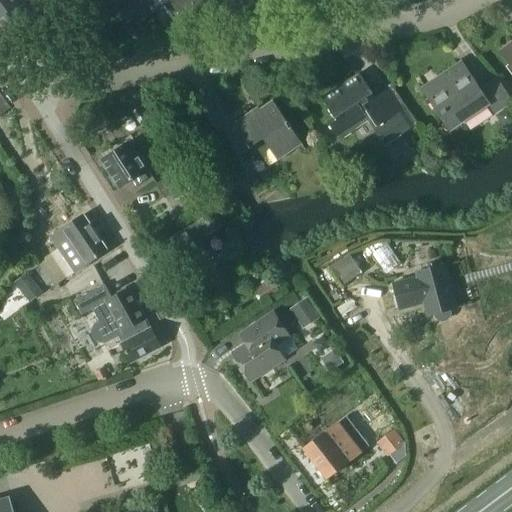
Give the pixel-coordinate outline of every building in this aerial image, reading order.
[(3,0),(0,2),(0,25),(9,38),(34,20),(22,2),(18,5),(14,0),(3,0)] [(145,0),(153,11),(158,8),(157,8),(162,4),(163,5),(169,0),(145,0)] [(169,0),(163,5),(162,4),(157,8),(158,8),(159,10),(164,7),(176,25),(214,0),(169,0)] [(511,42),(500,51),(511,66),(511,42)] [(479,89),(462,62),(422,88),(449,130),(488,104),(494,112),(511,101),(496,78),(479,89)] [(359,74),(322,99),(334,117),(327,121),(339,140),(353,131),(360,141),(375,131),(384,144),(400,134),(417,124),(392,86),(368,102),(365,97),(371,93),(359,74)] [(0,114),(10,107),(0,93),(0,114)] [(287,122),(272,100),(253,112),(252,110),(222,130),(241,158),(265,142),(277,160),(301,143),(290,127),(291,126),(288,122),(287,122)] [(118,188),(147,169),(129,142),(100,161),(118,188)] [(165,198),(186,185),(178,171),(157,184),(165,198)] [(190,225),(162,242),(174,263),(178,260),(182,266),(192,260),(196,265),(214,254),(210,246),(205,249),(200,240),(224,225),(215,210),(196,221),(196,222),(190,225)] [(75,272),(107,249),(83,214),(51,237),(75,272)] [(342,286),(362,273),(348,253),(328,267),(342,286)] [(456,308),(444,265),(416,272),(417,277),(393,284),(399,309),(417,304),(417,302),(424,300),(428,315),(435,314),(436,317),(438,320),(442,321),(446,320),(449,317),(450,313),(449,310),(456,308)] [(27,273),(15,283),(30,302),(42,292),(27,273)] [(270,278),(255,288),(263,300),(278,290),(270,278)] [(111,297),(104,284),(74,301),(82,315),(92,309),(100,322),(98,323),(94,327),(93,331),(94,336),(97,340),(102,341),(107,340),(118,334),(122,343),(121,344),(131,362),(161,347),(151,328),(149,329),(144,320),(146,319),(129,288),(111,297)] [(318,320),(305,301),(291,310),(304,329),(318,320)] [(278,320),(274,313),(248,329),(255,339),(232,355),(249,381),(283,358),(274,344),(288,335),(287,334),(296,329),(287,315),(278,320)] [(103,369),(95,373),(98,381),(107,377),(103,369)] [(324,479),(360,453),(338,424),(302,450),(324,479)] [(394,430),(378,442),(388,456),(404,443),(394,430)] [(0,498),(0,511),(13,511),(9,495),(0,498)]
